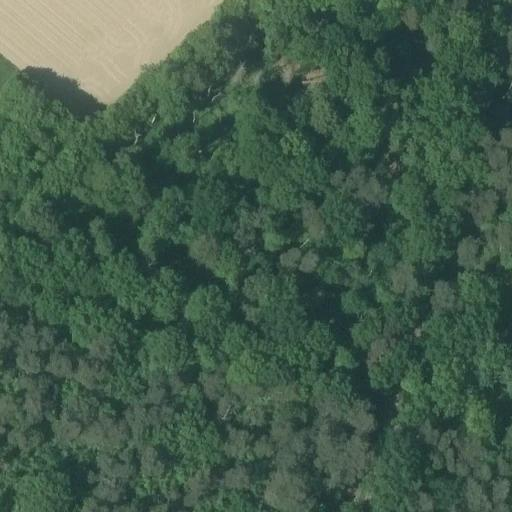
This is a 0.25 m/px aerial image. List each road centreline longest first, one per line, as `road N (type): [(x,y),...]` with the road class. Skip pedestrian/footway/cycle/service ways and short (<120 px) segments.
road 1 (track): [(511,21),(384,424),(364,511)]
road 2 (track): [(384,424),(511,464)]
